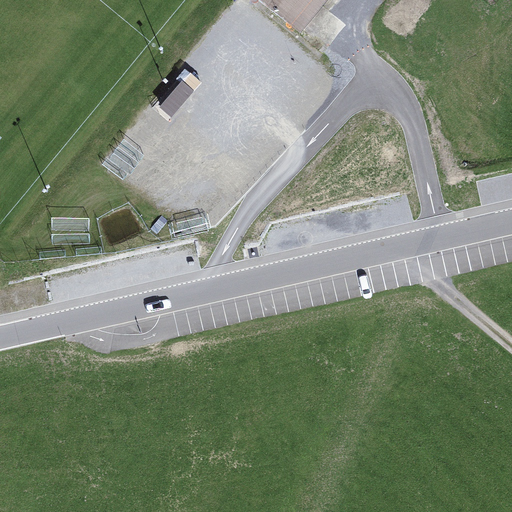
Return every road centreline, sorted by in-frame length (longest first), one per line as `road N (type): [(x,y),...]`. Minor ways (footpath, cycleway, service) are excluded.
road 1 (tertiary): [(511,222),(0,337)]
road 2 (track): [(511,346),(433,279),(426,241)]
